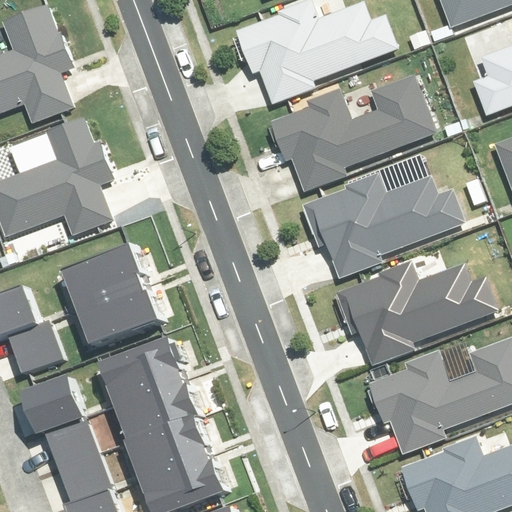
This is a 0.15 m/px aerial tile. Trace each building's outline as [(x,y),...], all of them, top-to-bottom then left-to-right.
[(511,0),(444,0),(455,30),(511,9),(511,0)] [(371,7),(325,24),(319,5),(243,33),(259,77),(267,74),(279,108),(327,91),(324,83),(404,54),(391,19),(377,24),(371,7)] [(39,18),(0,30),(0,110),(62,91),(39,18)] [(511,29),(506,32),(511,47),(511,53),(487,62),(493,79),(481,84),(493,118),(511,110),(511,29)] [(420,80),(376,96),(383,114),(357,123),(345,92),(311,105),(314,112),(277,126),(292,165),(300,162),(313,195),(355,179),(352,169),(441,136),(420,80)] [(95,110),(48,124),(59,161),(0,177),(0,215),(2,221),(58,205),(63,223),(102,212),(88,168),(108,155),(95,110)] [(511,142),(502,146),(511,174),(511,142)] [(431,177),(388,194),(380,174),(350,186),(352,190),(313,206),(343,280),(387,262),(384,254),(466,221),(453,190),(438,196),(431,177)] [(157,281),(142,242),(73,268),(87,306),(157,281)] [(458,258),(415,275),(409,259),(379,271),(341,287),(370,361),(414,343),(411,335),(493,302),(481,271),(466,277),(458,258)] [(171,320),(157,281),(87,306),(101,345),(171,320)] [(34,282),(0,295),(0,330),(2,336),(16,331),(48,318),(34,282)] [(48,318),(16,331),(31,368),(73,352),(58,314),(48,318)] [(189,373),(174,336),(103,364),(118,401),(189,373)] [(485,350),(442,367),(434,347),(404,359),(406,363),(367,379),(397,453),(441,435),(438,427),(511,396),(511,374),(508,363),(492,369),(485,350)] [(204,411),(189,373),(118,401),(133,439),(204,411)] [(76,375),(32,392),(46,429),(52,427),(90,413),(76,375)] [(219,448),(204,411),(133,439),(148,476),(219,448)] [(52,427),(65,463),(103,448),(90,413),(52,427)] [(511,438),(482,451),(474,431),(444,443),(446,447),(407,462),(427,511),(478,511),(478,510),(511,496),(511,438)] [(65,463),(79,498),(117,484),(103,448),(65,463)] [(167,511),(234,486),(219,448),(148,476),(161,511),(167,511)] [(127,511),(117,484),(79,498),(71,501),(75,511),(127,511)]
